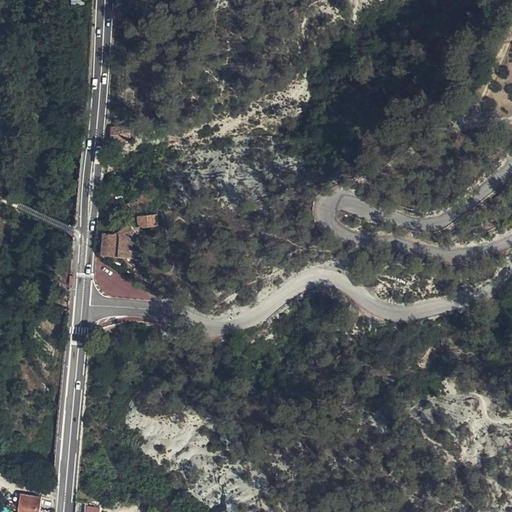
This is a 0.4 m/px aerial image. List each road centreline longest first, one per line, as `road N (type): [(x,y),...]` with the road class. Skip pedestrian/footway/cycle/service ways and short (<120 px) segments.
road 1 (tertiary): [(82,305),(170,311),(224,325),(326,277),(392,313),(410,313),(462,299),(511,268)]
road 2 (tertiary): [(511,241),(443,255),(359,240),(331,224),(325,207),(338,196),(434,223),(511,171)]
road 3 (primary): [(82,305),(105,0)]
road 4 (primary): [(63,511),(82,305)]
